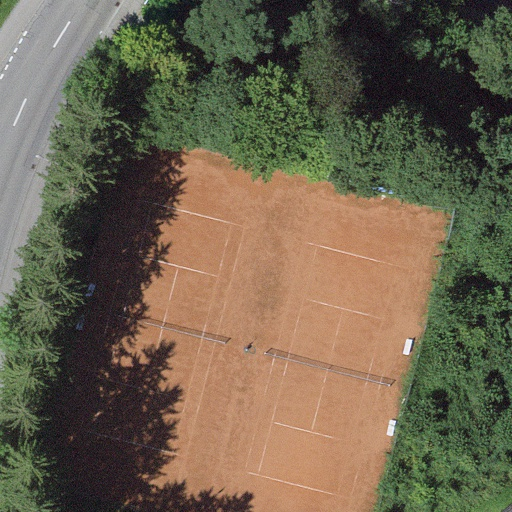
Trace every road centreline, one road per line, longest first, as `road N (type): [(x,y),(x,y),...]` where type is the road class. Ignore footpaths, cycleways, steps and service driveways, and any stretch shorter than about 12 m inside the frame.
road 1 (unknown): [(511,172),(131,32)]
road 2 (tertiary): [(0,166),(12,129),(86,0)]
